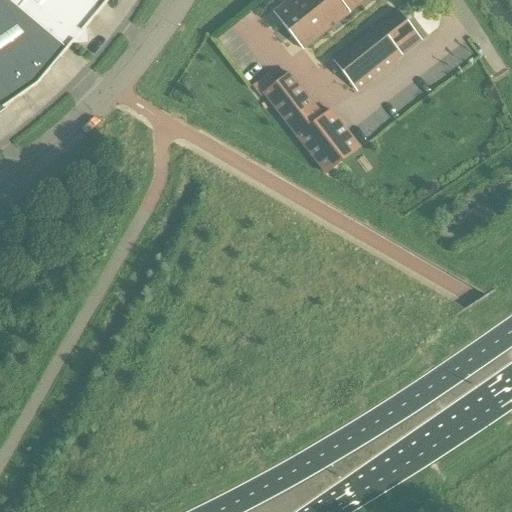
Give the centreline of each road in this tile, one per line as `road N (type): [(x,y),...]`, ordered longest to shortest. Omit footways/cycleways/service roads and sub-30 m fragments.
road 1 (secondary): [(511,336),(219,511)]
road 2 (unknown): [(393,0),(318,55),(343,104),(353,107),(458,28),(463,16)]
road 3 (unclassified): [(0,190),(57,148),(113,90),(163,34),(180,0)]
road 4 (secondary): [(336,511),(511,395)]
